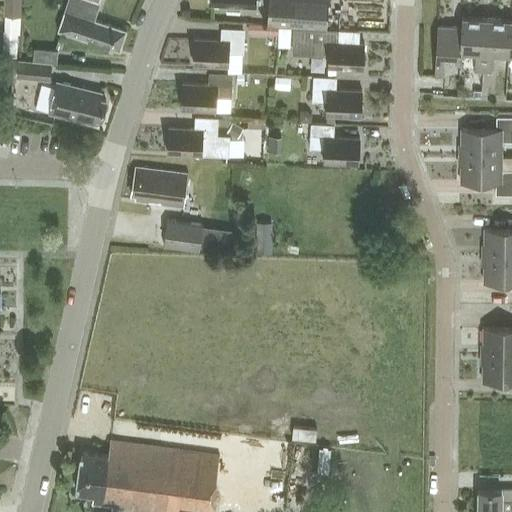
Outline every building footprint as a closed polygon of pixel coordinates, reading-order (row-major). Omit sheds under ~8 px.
[(21,15),(21,0),(5,0),(4,15),(21,15)] [(96,0),(66,0),(57,30),(119,50),(126,30),(94,20),(100,1),(98,0),(96,0)] [(256,7),(256,0),(211,0),(212,4),(228,5),(228,9),(240,10),(240,6),(256,7)] [(269,0),(268,22),(327,26),(328,0),(269,0)] [(460,51),(461,52),(476,52),(475,72),(484,72),(485,19),(461,18),(461,28),(460,51)] [(485,19),(484,72),(492,73),(493,54),(508,54),(509,20),(485,19)] [(249,23),(248,34),(277,35),(277,24),(249,23)] [(278,26),(278,47),(290,47),(291,27),(278,26)] [(436,26),(434,77),(443,78),(444,60),(461,61),(461,52),(460,51),(461,28),(436,26)] [(363,68),(364,43),(338,42),(338,29),(294,27),(293,52),(329,54),(329,67),(337,67),(363,68)] [(17,56),(17,31),(3,31),(3,56),(17,56)] [(244,53),(244,41),(195,39),(194,64),(228,65),(229,53),(244,53)] [(59,52),(35,49),(34,61),(57,64),(59,52)] [(18,61),(17,77),(49,79),(50,63),(18,61)] [(329,67),(328,76),(336,77),(337,67),(329,67)] [(275,76),(275,88),(290,89),(290,77),(275,76)] [(95,117),(101,119),(105,99),(100,98),(101,92),(56,81),(49,113),(93,123),(95,117)] [(231,98),(232,85),(183,83),(182,109),(217,110),(218,98),(231,98)] [(313,88),(313,100),(327,101),(327,114),(335,115),(361,115),(362,90),(313,88)] [(300,109),(299,121),(312,122),(312,116),(307,110),(300,109)] [(327,114),(326,123),(334,124),(335,115),(327,114)] [(168,127),(167,154),(201,155),(229,156),(230,136),(218,136),(218,129),(219,116),(195,115),(194,129),(168,127)] [(461,129),(461,155),(502,155),(502,141),(511,140),(511,116),(496,117),(496,129),(461,129)] [(232,118),(219,118),(218,126),(230,127),(231,123),(232,118)] [(232,122),(227,132),(237,138),(243,128),(232,122)] [(310,135),(310,147),(325,148),(324,161),(359,162),(360,137),(334,136),(335,124),(334,124),(326,123),(311,123),(310,135)] [(461,155),(460,181),(496,181),(496,194),(511,194),(511,170),(501,170),(502,155),(461,155)] [(189,174),(136,166),(132,194),(136,195),(135,200),(184,207),(189,174)] [(164,246),(199,251),(203,223),(168,219),(164,246)] [(271,252),(272,223),(255,223),(255,252),(271,252)] [(511,228),(484,229),(484,255),(511,255),(511,228)] [(511,255),(484,255),(484,281),(511,281),(511,255)] [(511,327),(483,328),(483,354),(511,354),(511,327)] [(511,354),(483,354),(482,380),(511,380),(511,354)] [(511,434),(511,412),(482,412),(482,434),(511,434)] [(511,434),(482,434),(482,456),(511,456),(511,434)] [(82,452),(76,491),(93,494),(92,501),(113,504),(112,508),(127,510),(127,511),(137,511),(212,511),(220,454),(177,449),(110,440),(108,455),(82,452)] [(479,488),(478,511),(501,511),(501,498),(511,498),(511,487),(502,487),(501,489),(479,488)]
